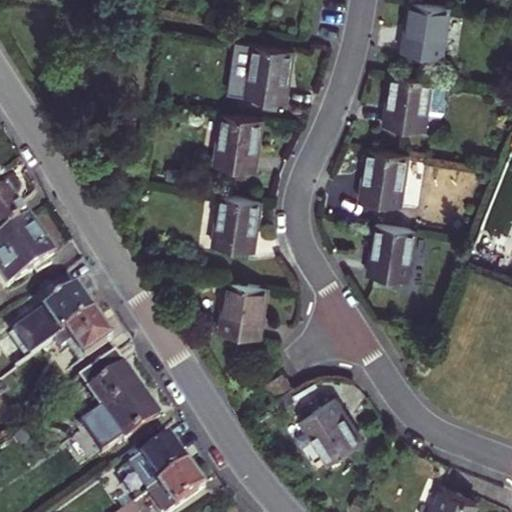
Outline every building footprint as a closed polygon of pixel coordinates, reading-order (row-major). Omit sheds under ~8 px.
[(448,4),(423,0),(408,0),(402,49),(441,54),(448,4)] [(285,101),(293,49),(254,43),(254,44),(236,41),(229,90),(247,93),(246,95),(285,101)] [(431,77),(392,71),(384,123),(423,129),(431,77)] [(254,168),(262,117),(223,112),(215,162),(254,168)] [(408,152),(369,146),(361,199),(400,204),(408,152)] [(0,237),(28,218),(6,187),(0,191),(0,237)] [(261,198),(222,192),(214,243),(253,249),(261,198)] [(54,255),(28,218),(0,237),(0,276),(8,288),(54,255)] [(416,227),(377,221),(370,272),(409,278),(416,227)] [(185,257),(140,250),(151,267),(183,272),(185,257)] [(261,336),(268,285),(229,279),(221,330),(261,336)] [(42,311),(60,337),(94,313),(75,287),(42,311)] [(60,337),(42,311),(32,318),(51,344),(54,341),(60,337)] [(79,363),(112,339),(94,313),(60,337),(54,341),(60,350),(66,346),(79,363)] [(160,416),(115,353),(79,379),(88,392),(101,410),(89,419),(111,451),(160,416)] [(284,369),(266,381),(276,397),(294,385),(284,369)] [(64,409),(88,392),(79,379),(63,391),(55,396),(64,409)] [(329,461),(362,440),(334,397),(301,418),(329,461)] [(151,490),(187,464),(168,438),(133,463),(136,466),(132,469),(148,491),(151,490)] [(170,511),(204,488),(187,464),(151,490),(154,494),(150,497),(160,511),(170,511)] [(119,511),(133,503),(141,497),(135,489),(102,511),(119,511)] [(433,511),(472,511),(476,502),(442,489),(433,511)] [(139,511),(133,503),(119,511),(139,511)]
